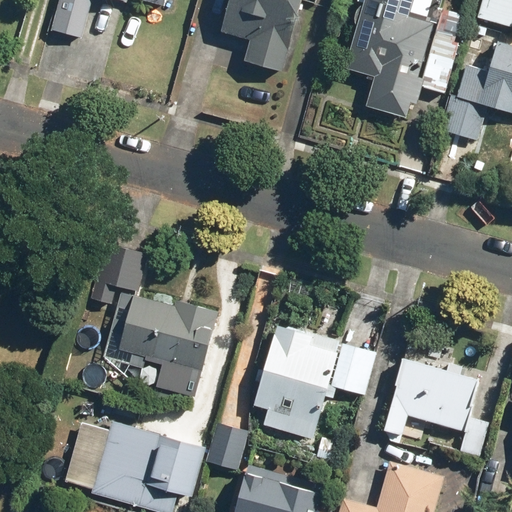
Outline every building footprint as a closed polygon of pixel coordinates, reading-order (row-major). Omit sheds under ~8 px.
[(167,0),(61,0),(53,29),(84,38),(95,0),(124,0),(132,2),(132,0),(147,0),(166,5),(167,0)] [(307,0),(235,0),(226,33),(253,40),(247,61),(288,72),(307,0)] [(367,0),(349,66),(378,74),(369,105),(411,117),(415,102),(421,104),(426,87),(447,93),(461,43),(434,36),(438,21),(436,21),(441,0),(367,0)] [(511,0),(485,0),(481,16),(511,25),(511,0)] [(500,43),(474,35),(469,53),(473,54),(470,65),(469,64),(460,95),(455,94),(445,128),(480,138),(489,106),(511,112),(511,43),(500,40),(500,43)] [(114,303),(119,285),(174,299),(183,263),(91,240),(82,276),(95,279),(90,297),(114,303)] [(168,375),(199,384),(221,309),(178,297),(176,303),(137,292),(136,293),(124,290),(104,355),(169,374),(168,375)] [(380,351),(281,321),(266,370),(260,368),(256,380),(263,382),(252,416),(316,436),(332,384),(367,394),(380,351)] [(408,356),(388,428),(406,433),(411,414),(469,430),(476,405),(474,404),(482,376),(408,356)] [(65,485),(169,511),(173,511),(180,488),(195,493),(208,443),(113,418),(111,427),(82,419),(65,485)] [(342,497),(337,511),(433,511),(432,511),(442,477),(389,461),(376,507),(342,497)] [(253,463),(238,511),(317,511),(326,484),(253,463)]
